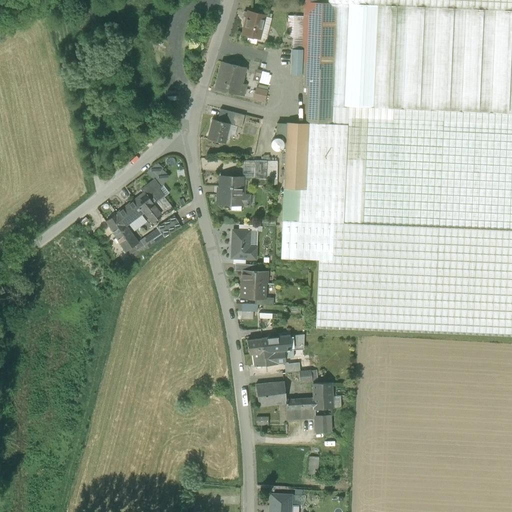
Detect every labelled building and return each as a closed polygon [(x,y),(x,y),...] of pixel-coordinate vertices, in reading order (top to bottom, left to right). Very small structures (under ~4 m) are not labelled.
[(282,220),(298,221),(511,230),(511,0),(327,0),(328,3),(303,2),(303,16),(302,50),(305,50),(304,63),(323,63),(322,93),(321,124),(320,126),(305,125),(286,124),(285,137),(284,162),(283,189),(282,220)] [(241,34),(260,39),(266,16),(247,12),(241,34)] [(260,39),(265,40),(271,18),(266,16),(260,39)] [(292,49),(302,50),(303,16),(288,16),(287,38),(293,38),(292,49)] [(291,75),(304,76),(304,63),(305,50),(302,50),(292,49),(291,75)] [(247,85),(242,84),(246,69),(221,62),(218,77),(214,89),(239,95),(244,96),(247,85)] [(323,63),(304,63),(304,76),(303,87),(306,87),(305,125),(320,126),(321,124),(322,93),(323,63)] [(265,102),(267,90),(255,88),(253,100),(265,102)] [(246,115),(235,113),(222,110),(221,117),(220,121),(230,124),(237,126),(243,127),(246,115)] [(208,139),(225,144),(227,134),(230,124),(220,121),(214,120),(208,139)] [(276,137),(285,137),(286,124),(277,123),(276,137)] [(234,136),(237,126),(230,124),(227,134),(234,136)] [(281,139),(276,138),(271,141),(270,145),(273,150),(278,151),(282,148),(283,143),(281,139)] [(253,178),(254,161),(243,160),(242,177),(253,178)] [(253,178),(266,179),(267,161),(254,161),(253,178)] [(277,162),(267,161),(266,179),(266,185),(276,185),(277,162)] [(158,163),(153,169),(155,171),(158,167),(164,173),(161,176),(164,179),(161,182),(158,179),(157,181),(156,182),(160,187),(162,185),(170,177),(162,170),(163,168),(158,163)] [(164,173),(158,167),(155,171),(161,176),(164,173)] [(153,169),(152,168),(147,173),(157,181),(158,179),(161,176),(155,171),(153,169)] [(185,177),(183,169),(176,170),(178,178),(185,177)] [(241,205),(250,206),(250,195),(241,195),(242,177),(220,176),(220,194),(218,194),(217,204),(230,205),(241,205)] [(141,189),(144,193),(144,192),(153,204),(158,200),(163,196),(158,189),(160,187),(156,182),(154,179),(141,189)] [(158,189),(163,196),(168,193),(162,185),(160,187),(158,189)] [(135,200),(144,211),(153,204),(144,192),(144,193),(135,200)] [(173,209),(163,196),(158,200),(167,211),(166,212),(168,213),(173,209)] [(135,200),(117,214),(125,225),(128,224),(141,214),(144,212),(144,211),(135,200)] [(167,211),(158,200),(153,204),(161,215),(166,212),(167,211)] [(153,204),(144,211),(144,212),(152,222),(161,215),(153,204)] [(133,236),(125,225),(117,214),(116,214),(106,222),(121,246),(125,252),(131,248),(138,243),(133,236)] [(147,222),(141,214),(128,224),(134,232),(147,222)] [(174,216),(162,224),(168,235),(181,227),(174,216)] [(274,226),(275,217),(262,217),(262,226),(274,226)] [(280,258),(296,259),(298,221),(282,220),(280,258)] [(511,336),(511,230),(298,221),(296,259),(318,260),(315,328),(511,336)] [(168,235),(162,224),(156,228),(157,229),(164,237),(168,235)] [(140,241),(142,243),(146,249),(164,238),(164,237),(157,229),(140,241)] [(232,230),(231,258),(233,258),(245,259),(255,259),(256,247),(249,247),(249,231),(238,231),(232,230)] [(256,232),(249,231),(249,247),(256,247),(257,247),(257,232),(256,232)] [(130,261),(146,249),(142,243),(137,247),(139,250),(135,253),(131,248),(125,252),(130,261)] [(243,271),(242,283),(266,284),(266,272),(252,271),(243,270),(243,271)] [(265,298),(266,284),(242,283),(241,298),(255,298),(265,299),(265,298)] [(253,312),(241,311),(241,319),(253,320),(253,312)] [(287,336),(261,338),(263,353),(284,351),(284,350),(295,350),(303,349),(304,335),(287,336)] [(252,354),(263,353),(261,338),(247,340),(249,354),(252,354)] [(284,351),(285,358),(295,357),(295,350),(284,350),(284,351)] [(285,358),(284,351),(263,353),(252,354),(254,366),(285,362),(285,358)] [(285,365),(285,373),(299,372),(298,364),(285,365)] [(312,381),(311,371),(311,370),(299,372),(299,382),(312,381)] [(273,405),(277,404),(282,404),(283,405),(286,405),(285,399),(284,382),(271,383),(273,405)] [(255,385),(258,406),(273,405),(271,383),(255,385)] [(313,398),(313,409),(314,409),(332,408),(331,396),(330,383),(312,383),(313,398)] [(331,396),(332,408),(341,407),(340,396),(331,396)] [(307,398),(285,399),(286,405),(286,410),(308,409),(307,398)] [(286,410),(286,405),(283,405),(282,404),(277,404),(278,421),(286,420),(286,410)] [(286,410),(286,420),(308,419),(314,419),(314,416),(314,409),(308,409),(286,410)] [(314,419),(315,433),(331,432),(330,415),(314,416),(314,419)] [(268,417),(256,417),(256,425),(268,425),(268,417)] [(309,475),(318,475),(319,457),(309,457),(309,475)] [(297,511),(298,506),(290,505),(291,495),(273,494),(272,511),(269,511),(297,511)] [(294,495),(291,495),(290,505),(298,506),(304,506),(305,496),(302,496),(294,495)]
